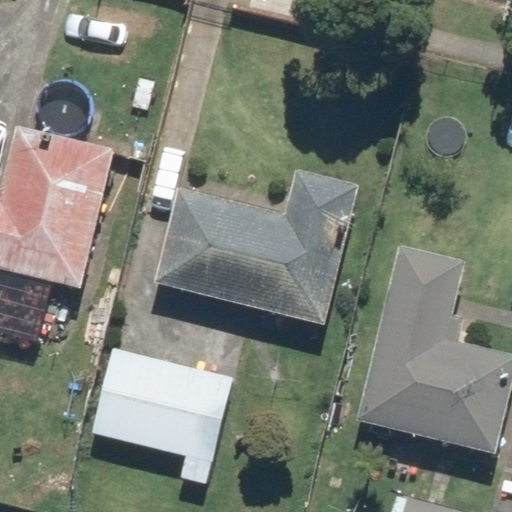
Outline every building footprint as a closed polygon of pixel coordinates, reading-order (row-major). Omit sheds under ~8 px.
[(17,126),(0,197),(0,268),(82,288),(115,150),(17,126)] [(179,190),(157,282),(327,322),(360,187),(297,172),(286,216),(179,190)] [(511,390),(511,354),(447,339),(466,261),(401,245),(358,420),(496,454),(511,390)] [(213,463),(235,377),(108,345),(86,431),(213,463)] [(462,511),(408,499),(404,511),(462,511)]
